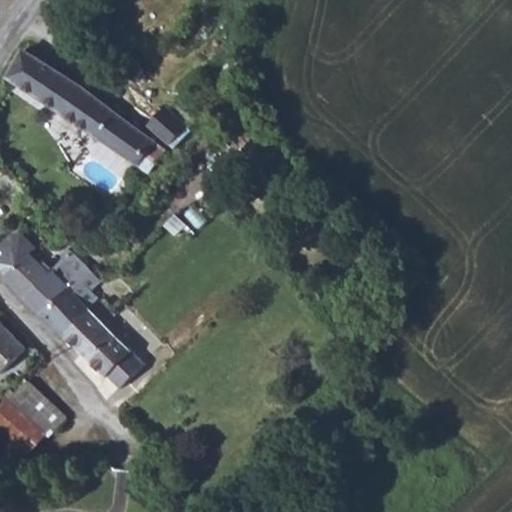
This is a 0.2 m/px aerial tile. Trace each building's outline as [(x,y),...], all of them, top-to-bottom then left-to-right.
[(10,76),(48,96),(106,137),(119,146),(137,122),(86,86),(55,64),(25,47),(10,76)] [(167,103),(149,123),(176,146),(194,125),(167,103)] [(119,146),(144,164),(147,165),(157,172),(164,163),(175,172),(183,161),(173,153),(176,150),(171,147),(137,122),(119,146)] [(173,153),(183,161),(185,157),(176,150),(173,153)] [(0,254),(0,265),(65,330),(91,301),(86,295),(106,275),(83,250),(66,268),(61,272),(59,270),(53,275),(35,256),(17,239),(0,254)] [(65,330),(90,356),(107,372),(122,358),(130,366),(143,355),(91,301),(65,330)] [(0,370),(27,345),(0,318),(0,370)] [(12,396),(50,429),(55,431),(70,415),(30,379),(17,391),(12,396)] [(12,396),(17,391),(11,385),(6,391),(12,396)] [(0,411),(0,420),(32,450),(40,442),(50,429),(12,396),(0,411)] [(173,511),(192,511),(182,502),(172,510),(173,511)]
